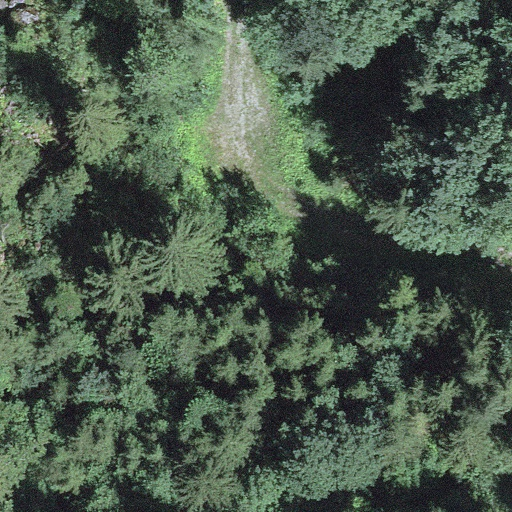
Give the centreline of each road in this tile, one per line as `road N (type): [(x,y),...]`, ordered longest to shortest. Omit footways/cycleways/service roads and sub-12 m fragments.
road 1 (track): [(248,0),(266,162),(332,219),(497,246)]
road 2 (track): [(312,511),(352,499),(511,489)]
